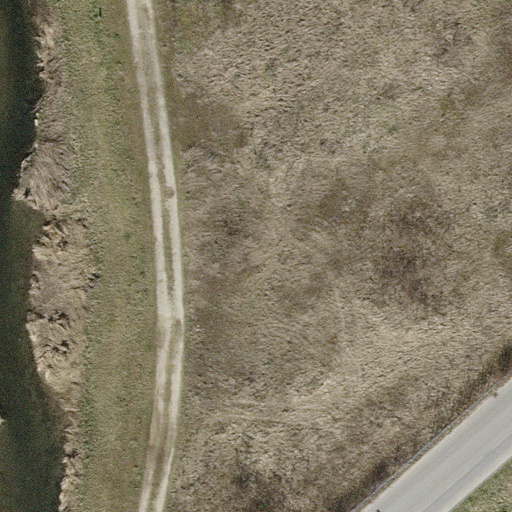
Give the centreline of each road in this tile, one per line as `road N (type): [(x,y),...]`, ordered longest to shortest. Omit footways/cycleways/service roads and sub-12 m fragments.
road 1 (track): [(146,511),(161,397),(168,188),(137,0)]
road 2 (residential): [(409,511),(511,421)]
